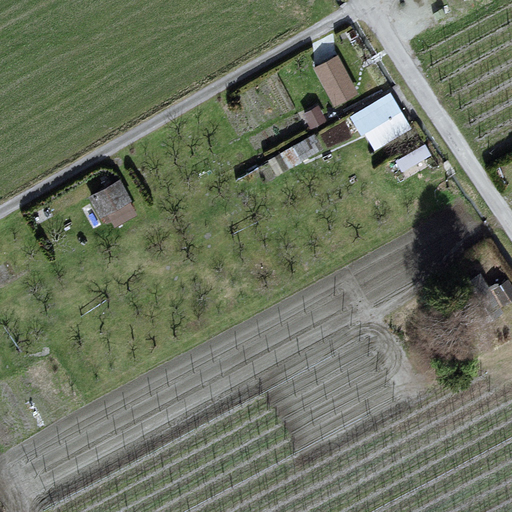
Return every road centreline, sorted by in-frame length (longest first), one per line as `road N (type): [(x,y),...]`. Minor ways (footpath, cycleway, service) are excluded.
road 1 (unclassified): [(0,214),(367,3)]
road 2 (unclassified): [(511,222),(367,3)]
